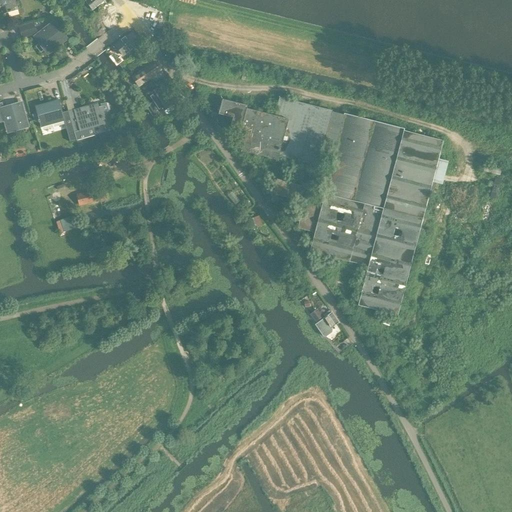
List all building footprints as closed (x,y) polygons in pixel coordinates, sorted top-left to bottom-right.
[(0,0),(0,8),(2,8),(4,14),(18,10),(15,0),(0,0)] [(84,0),(86,2),(85,2),(92,11),(105,0),(84,0)] [(47,53),(66,39),(53,23),(35,37),(47,53)] [(20,28),(23,38),(36,33),(33,24),(20,28)] [(139,42),(132,33),(116,46),(123,55),(139,42)] [(110,57),(117,66),(124,61),(120,56),(118,58),(115,53),(110,57)] [(133,55),(124,61),(128,66),(136,60),(133,55)] [(138,86),(149,79),(152,82),(164,74),(156,63),(132,78),(138,86)] [(152,103),(146,107),(152,117),(158,113),(169,106),(166,101),(157,87),(146,94),(151,101),(152,103)] [(50,106),(36,110),(37,113),(39,120),(41,128),(64,121),(70,142),(76,140),(69,114),(68,111),(62,113),(58,101),(49,103),(50,106)] [(0,105),(0,120),(4,120),(8,132),(27,126),(21,104),(2,109),(1,105),(0,105)] [(74,113),(69,114),(76,140),(76,141),(95,135),(92,127),(103,124),(112,122),(109,110),(108,110),(106,105),(98,107),(84,111),(83,108),(74,111),(74,113)] [(80,206),(92,203),(105,200),(102,188),(77,195),(80,206)] [(258,216),(247,220),(250,228),(255,226),(256,227),(262,225),(258,216)] [(317,309),(310,315),(315,322),(323,317),(317,309)] [(315,325),(318,329),(323,336),(325,337),(332,333),(332,330),(331,328),(338,323),(331,313),(329,311),(323,315),(325,318),(315,325)]
